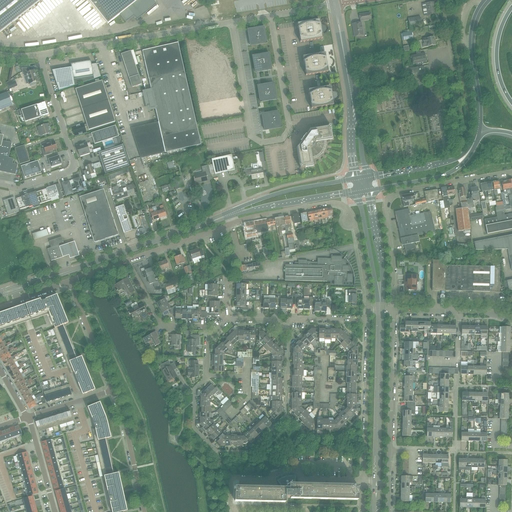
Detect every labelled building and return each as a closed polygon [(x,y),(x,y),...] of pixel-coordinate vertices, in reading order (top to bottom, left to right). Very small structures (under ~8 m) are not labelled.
[(0,0),(0,32),(3,30),(40,0),(88,0),(107,23),(107,24),(119,15),(126,23),(133,17),(136,21),(157,5),(153,1),(155,0),(0,0)] [(426,3),(428,15),(436,14),(434,2),(426,3)] [(408,18),(409,26),(421,25),(420,16),(408,18)] [(320,25),(319,20),(297,24),(298,29),(299,28),(299,31),(299,35),(300,35),(300,37),(299,37),(300,42),(322,39),(321,34),(320,31),(321,31),(320,28),(319,25),(320,25)] [(352,24),(354,36),(363,35),(361,23),(352,24)] [(250,45),(250,46),(267,43),(267,42),(266,42),(264,27),(247,30),(248,30),(250,45)] [(423,44),(423,47),(435,45),(433,37),(423,39),(424,44),(423,44)] [(155,106),(165,153),(201,144),(178,43),(142,51),(152,92),(147,93),(150,107),(155,106)] [(121,54),(129,78),(138,75),(131,51),(121,54)] [(417,67),(422,66),(422,65),(426,64),(425,62),(426,61),(425,53),(421,54),(420,51),(415,51),(416,55),(411,56),(412,64),(416,63),(417,67)] [(253,56),(255,72),(256,72),(271,69),(271,70),(268,53),(268,54),(253,56)] [(305,71),(306,76),(328,72),(327,67),(326,67),(325,58),(326,58),(325,53),(302,57),(303,62),(304,62),(306,71),(305,71)] [(71,67),(52,70),(58,91),(74,86),(101,77),(97,64),(91,64),(91,61),(71,64),(71,67)] [(423,66),(422,66),(417,67),(410,69),(411,74),(424,72),(423,66)] [(24,77),(27,76),(29,84),(30,87),(36,85),(35,82),(36,82),(37,81),(35,73),(34,74),(34,72),(34,70),(30,71),(29,68),(21,68),(24,77)] [(138,75),(129,78),(132,87),(142,84),(138,75)] [(75,89),(81,108),(108,100),(102,81),(75,89)] [(273,83),(258,86),(258,85),(260,102),(261,102),(276,99),(276,100),(273,83)] [(310,104),(311,109),(333,105),(333,100),(332,100),(330,91),(331,91),(330,86),(308,90),(309,95),(310,95),(311,104),(310,104)] [(0,95),(0,110),(13,105),(8,92),(0,95)] [(86,124),(87,127),(88,130),(115,122),(108,100),(81,108),(86,124)] [(21,110),(25,122),(49,114),(45,102),(21,110)] [(264,130),(281,127),(280,127),(278,112),(278,111),(262,114),(262,115),(265,130),(264,130)] [(42,126),(36,127),(38,131),(39,131),(40,136),(45,134),(47,134),(51,132),(49,124),(44,125),(42,126)] [(83,124),(76,126),(72,127),(73,130),(72,131),(73,133),(74,133),(75,136),(86,132),(84,128),(87,127),(86,124),(83,125),(83,124)] [(86,135),(87,137),(88,137),(88,138),(92,137),(94,144),(119,136),(115,125),(91,133),(86,135)] [(300,166),(300,168),(305,168),(305,167),(313,166),(312,159),(312,158),(314,157),(316,157),(317,156),(319,155),(320,153),(322,152),(323,150),(323,148),(324,146),(324,144),(324,143),(324,141),(325,140),(332,139),(331,131),(330,126),(328,126),(309,130),(306,135),(305,135),(300,142),(297,147),(300,166)] [(0,156),(9,158),(12,143),(2,141),(0,141),(0,142),(0,156)] [(43,156),(52,154),(51,151),(57,149),(54,142),(48,143),(48,142),(43,144),(44,148),(42,149),(44,156),(43,156)] [(90,153),(86,143),(77,146),(78,149),(77,149),(79,156),(90,153)] [(25,145),(14,148),(20,165),(30,161),(25,145)] [(98,153),(105,174),(129,166),(122,145),(98,153)] [(211,159),(212,161),(208,162),(209,165),(211,174),(215,174),(228,171),(228,172),(229,172),(230,173),(230,174),(229,174),(229,175),(235,173),(236,173),(237,173),(237,172),(237,171),(237,170),(236,163),(233,164),(231,155),(211,159)] [(240,157),(240,163),(254,161),(253,159),(256,158),(256,155),(240,157)] [(0,156),(0,171),(15,175),(17,165),(12,164),(14,159),(9,158),(0,156)] [(53,158),(49,160),(51,167),(61,163),(61,162),(62,162),(61,159),(60,160),(59,156),(55,157),(55,158),(53,158)] [(38,161),(21,166),(24,177),(41,172),(38,161)] [(87,173),(84,174),(86,180),(92,178),(91,175),(95,173),(92,164),(85,166),(87,173)] [(246,172),(247,176),(251,175),(252,179),(259,177),(259,178),(263,177),(262,169),(258,170),(257,164),(252,165),(253,170),(248,170),(246,172)] [(212,180),(211,174),(209,165),(201,167),(203,173),(193,175),(194,178),(193,178),(194,179),(195,183),(202,181),(202,182),(207,181),(206,175),(210,174),(212,180)] [(180,176),(172,179),(175,190),(184,187),(180,176)] [(77,192),(84,190),(83,188),(86,187),(85,182),(82,183),(80,178),(73,180),(75,184),(71,185),(74,193),(77,192)] [(506,194),(510,194),(507,180),(502,181),(503,189),(506,189),(506,192),(506,194)] [(69,182),(62,184),(66,196),(73,193),(69,184),(71,183),(69,184),(69,182)] [(118,189),(113,191),(115,199),(121,197),(127,195),(127,196),(135,194),(135,195),(138,194),(135,182),(131,184),(132,185),(126,187),(125,184),(124,184),(122,185),(121,185),(122,188),(118,189)] [(485,198),(488,198),(486,183),(480,184),(482,192),(484,192),(485,198)] [(55,186),(47,189),(50,198),(58,196),(55,186)] [(454,186),(446,188),(447,195),(455,194),(454,186)] [(474,207),(473,202),(472,197),(475,196),(476,199),(479,198),(478,196),(479,196),(477,187),(470,189),(471,195),(468,195),(469,199),(470,204),(467,204),(468,208),(474,207)] [(450,208),(449,202),(448,200),(449,200),(449,199),(448,199),(447,197),(447,195),(446,188),(441,189),(442,193),(443,197),(445,209),(450,208)] [(458,193),(460,202),(467,201),(467,204),(470,204),(469,199),(466,199),(465,193),(464,188),(458,189),(459,193),(458,193)] [(47,189),(41,191),(45,202),(51,200),(50,198),(47,189)] [(79,197),(94,243),(118,235),(103,189),(79,197)] [(402,196),(402,198),(404,207),(406,207),(426,201),(439,199),(437,189),(424,192),(426,200),(415,202),(413,194),(402,196)] [(41,191),(35,193),(39,204),(45,202),(41,191)] [(35,193),(29,195),(33,205),(33,206),(39,204),(35,193)] [(29,195),(23,197),(26,207),(33,205),(29,195)] [(19,212),(14,197),(3,201),(8,215),(19,212)] [(26,207),(23,197),(16,199),(20,209),(26,207)] [(467,204),(467,201),(460,202),(460,203),(461,203),(462,208),(455,209),(458,231),(470,230),(468,208),(467,204)] [(126,215),(127,215),(123,205),(115,207),(124,233),(132,230),(128,218),(127,218),(124,219),(123,216),(126,215)] [(161,210),(157,212),(160,218),(166,216),(163,205),(159,206),(161,210)] [(153,209),(149,210),(151,216),(153,221),(160,218),(157,212),(155,206),(152,207),(153,209)] [(408,210),(406,210),(403,211),(404,215),(402,216),(401,215),(396,216),(400,234),(403,234),(403,236),(402,236),(405,250),(415,248),(414,243),(418,242),(416,235),(434,231),(430,212),(410,216),(408,210)] [(511,213),(504,215),(504,211),(496,213),(497,217),(484,219),(487,234),(511,229),(511,213)] [(290,221),(289,216),(283,217),(286,231),(288,245),(289,248),(289,253),(290,253),(295,252),(294,244),(295,244),(293,237),(292,233),(289,233),(288,230),(288,229),(289,228),(289,227),(291,227),(291,224),(290,221)] [(267,226),(266,220),(245,224),(246,229),(245,229),(246,238),(251,237),(256,236),(256,235),(260,234),(260,233),(268,232),(267,226)] [(511,234),(474,242),(475,250),(509,249),(511,264),(511,234)] [(63,257),(59,245),(59,244),(63,242),(62,237),(49,241),(51,248),(47,249),(51,261),(63,257)] [(79,256),(75,241),(59,246),(63,257),(69,255),(70,259),(79,256)] [(189,262),(193,261),(194,264),(206,260),(202,250),(198,251),(198,249),(197,249),(195,250),(190,252),(186,253),(189,262)] [(174,257),(175,262),(177,265),(185,262),(184,257),(182,258),(181,255),(174,257)] [(307,260),(298,260),(298,262),(294,262),(294,265),(285,265),(285,281),(327,281),(327,280),(333,280),(333,284),(334,285),(341,285),(342,284),(342,279),(346,280),(346,281),(347,282),(352,282),(352,281),(353,274),(352,273),(347,273),(347,271),(348,271),(349,271),(349,265),(344,265),(344,264),(345,264),(344,263),(346,261),(344,260),(342,262),(342,261),(342,256),(341,256),(331,256),(331,259),(317,258),(317,262),(317,265),(310,265),(310,262),(307,262),(307,260)] [(131,262),(133,267),(143,264),(141,259),(131,262)] [(158,263),(160,268),(161,273),(166,272),(165,269),(169,267),(166,260),(158,263)] [(444,291),(445,265),(445,260),(433,260),(432,291),(444,291)] [(252,264),(237,266),(237,267),(238,268),(238,272),(242,272),(246,271),(246,268),(252,267),(261,266),(261,262),(252,263),(252,264)] [(468,291),(470,293),(471,291),(490,292),(490,266),(445,265),(444,291),(468,291)] [(145,270),(141,272),(144,278),(147,277),(149,284),(153,283),(154,287),(157,286),(157,287),(155,288),(156,291),(161,289),(160,286),(158,280),(155,281),(152,271),(150,266),(148,266),(146,267),(144,268),(145,270)] [(124,284),(129,282),(125,275),(120,278),(122,281),(124,284)] [(405,275),(405,282),(406,282),(406,284),(406,290),(408,290),(410,290),(416,290),(417,275),(405,275)] [(123,288),(127,295),(128,295),(135,291),(134,291),(133,292),(129,284),(130,283),(129,282),(124,284),(122,281),(120,282),(121,283),(119,284),(119,283),(113,286),(116,292),(123,288)] [(236,284),(236,289),(246,290),(246,284),(248,284),(249,281),(243,281),(242,284),(236,284)] [(208,285),(208,290),(217,290),(218,284),(211,284),(211,282),(208,282),(206,282),(205,284),(208,285)] [(165,285),(168,295),(175,292),(172,283),(165,285)] [(205,299),(207,299),(211,299),(211,296),(217,296),(217,290),(208,290),(208,296),(205,296),(205,299)] [(355,290),(350,290),(347,290),(347,295),(348,295),(348,303),(352,303),(352,305),(353,306),(354,306),(355,306),(356,306),(357,305),(357,303),(357,294),(355,294),(355,290)] [(0,330),(16,325),(24,322),(30,320),(31,320),(32,320),(43,316),(47,314),(49,314),(49,315),(52,321),(52,322),(53,325),(55,328),(63,325),(68,323),(62,309),(57,295),(57,294),(46,299),(45,297),(41,299),(40,299),(33,301),(26,304),(19,306),(13,308),(12,309),(5,311),(0,312),(0,330)] [(292,303),(295,303),(295,294),(292,294),(292,299),(286,299),(286,309),(292,309),(292,303)] [(297,309),(303,309),(303,299),(298,299),(298,294),(295,294),(295,303),(297,303),(297,309)] [(314,311),(320,311),(320,299),(315,299),(315,295),(312,295),(312,297),(312,303),(312,305),(314,305),(314,311)] [(156,303),(159,308),(168,303),(165,298),(167,297),(166,296),(164,296),(161,298),(162,300),(156,303)] [(263,308),(269,308),(269,296),(261,296),(260,302),(263,302),(263,308)] [(275,302),(278,302),(278,296),(275,296),(275,299),(269,298),(269,308),(275,308),(275,302)] [(280,308),(286,309),(286,299),(281,299),(281,296),(278,296),(278,302),(280,302),(280,308)] [(309,303),(312,303),(312,297),(309,297),(309,299),(303,299),(303,309),(309,309),(309,303)] [(209,302),(209,307),(219,307),(219,302),(213,301),(213,299),(211,299),(207,299),(207,301),(209,302)] [(320,299),(320,311),(326,311),(326,305),(329,305),(329,299),(326,299),(320,299)] [(246,301),(236,301),(236,307),(242,307),(242,310),(248,310),(248,307),(245,307),(246,301)] [(173,315),(173,313),(173,308),(171,309),(168,303),(159,308),(164,317),(168,315),(167,314),(169,313),(170,314),(170,315),(173,315)] [(143,304),(138,306),(127,312),(127,313),(129,312),(132,316),(131,316),(132,317),(139,314),(143,321),(149,318),(145,310),(146,310),(143,304)] [(175,319),(181,319),(181,309),(175,309),(176,306),(173,308),(173,313),(175,313),(175,319)] [(219,307),(209,307),(209,313),(207,313),(207,316),(213,316),(213,313),(219,313),(219,307)] [(411,322),(405,321),(405,325),(400,325),(399,332),(400,332),(408,332),(409,330),(411,330),(411,322)] [(55,328),(53,329),(55,336),(65,332),(63,325),(55,328)] [(306,331),(307,332),(314,339),(315,338),(315,335),(318,336),(318,329),(311,328),(308,331),(307,330),(306,331)] [(340,329),(336,329),(336,339),(337,340),(345,332),(344,331),(343,332),(340,329)] [(152,340),(154,344),(155,346),(160,343),(156,335),(157,335),(156,331),(150,334),(144,338),(147,343),(152,340)] [(229,334),(230,335),(237,342),(238,341),(238,331),(234,331),(231,334),(230,333),(229,334)] [(259,341),(260,342),(268,334),(267,333),(266,334),(263,331),(259,331),(259,341)] [(65,332),(55,336),(58,342),(68,338),(65,332)] [(307,332),(304,335),(303,334),(302,335),(304,337),(311,344),(311,343),(310,342),(314,339),(307,332)] [(346,333),(345,332),(337,340),(341,344),(340,344),(340,345),(348,337),(345,334),(346,333)] [(262,347),(263,347),(271,339),(270,339),(267,336),(269,335),(268,334),(260,342),(263,346),(262,347)] [(168,335),(168,340),(168,341),(171,341),(171,345),(174,345),(174,349),(180,349),(180,335),(171,335),(168,335)] [(188,351),(195,351),(196,344),(197,344),(197,346),(199,346),(199,335),(190,335),(190,340),(185,340),(188,340),(188,351)] [(225,338),(227,340),(227,339),(233,346),(234,346),(233,345),(237,342),(230,335),(227,338),(226,337),(225,338)] [(304,337),(301,340),(300,339),(299,340),(306,348),(311,344),(304,337)] [(349,338),(348,337),(340,345),(344,349),(351,342),(348,339),(349,338)] [(68,338),(58,342),(61,349),(71,345),(68,338)] [(221,342),(222,343),(229,350),(233,346),(227,339),(227,340),(224,343),(223,341),(221,342)] [(263,347),(267,351),(274,344),(271,341),(272,340),(271,339),(270,339),(271,339),(263,347)] [(299,340),(296,343),(295,342),(294,343),(296,345),(302,352),(303,352),(302,350),(305,347),(306,348),(299,340)] [(353,340),(351,342),(344,349),(345,348),(349,352),(348,353),(355,346),(356,345),(353,342),(354,341),(353,340)] [(268,351),(271,355),(278,348),(275,344),(276,343),(275,342),(274,344),(267,351),(268,351)] [(216,345),(217,347),(218,346),(224,353),(228,350),(229,351),(229,350),(222,343),(219,346),(217,345),(216,345)] [(71,345),(61,349),(63,356),(74,352),(71,345)] [(296,345),(293,348),(293,352),(291,352),(291,353),(293,353),(302,353),(302,352),(296,345)] [(213,355),(213,354),(224,355),(224,353),(218,346),(217,347),(215,349),(215,353),(213,353),(213,355)] [(355,346),(348,353),(348,354),(359,354),(359,353),(358,353),(358,349),(355,346)] [(5,347),(0,349),(0,356),(8,352),(5,347)] [(271,355),(271,356),(283,356),(283,355),(281,355),(281,351),(278,348),(271,355)] [(12,353),(11,351),(8,352),(0,356),(0,357),(3,362),(11,357),(10,355),(12,353),(12,352),(12,353)] [(74,352),(63,356),(66,362),(76,358),(74,352)] [(15,358),(14,356),(11,357),(3,362),(6,367),(14,362),(13,360),(15,358),(15,357),(15,358)] [(76,358),(66,362),(71,374),(74,373),(83,395),(95,390),(95,389),(93,390),(92,386),(93,386),(90,378),(89,379),(88,376),(89,375),(87,371),(86,371),(85,368),(86,368),(81,356),(76,358)] [(14,362),(6,367),(8,371),(8,372),(9,373),(17,368),(19,366),(18,364),(17,361),(14,362)] [(168,361),(160,366),(162,370),(165,375),(166,378),(168,381),(170,380),(171,382),(169,383),(169,384),(175,380),(174,378),(177,377),(173,370),(177,369),(173,363),(170,364),(168,361)] [(188,370),(188,371),(188,376),(190,376),(190,377),(195,377),(195,378),(197,378),(197,377),(198,377),(198,373),(198,368),(199,368),(199,365),(198,365),(198,361),(188,361),(190,361),(190,365),(191,365),(190,370),(188,370)] [(412,361),(404,361),(404,367),(406,367),(406,368),(407,368),(407,372),(416,372),(416,367),(415,367),(416,364),(412,364),(412,361)] [(17,368),(9,373),(10,374),(12,378),(20,373),(22,371),(21,368),(20,368),(19,366),(17,368)] [(416,372),(407,372),(407,376),(404,376),(404,383),(413,383),(416,383),(416,372)] [(23,378),(20,373),(12,378),(15,383),(23,378)] [(25,381),(23,378),(15,383),(18,388),(27,383),(29,382),(32,380),(31,378),(28,380),(27,379),(25,381)] [(28,386),(27,383),(18,388),(20,393),(27,389),(26,387),(28,386)] [(345,394),(347,394),(354,394),(354,385),(355,383),(348,383),(348,385),(348,388),(345,388),(345,394)] [(62,386),(66,396),(72,395),(69,384),(62,386)] [(206,386),(206,387),(213,395),(215,393),(217,395),(218,394),(219,395),(222,392),(216,386),(215,388),(211,384),(208,388),(206,386)] [(56,388),(59,398),(66,396),(62,386),(56,388)] [(201,391),(203,393),(210,400),(209,399),(213,395),(206,387),(205,387),(206,388),(203,391),(202,390),(201,391)] [(50,390),(53,400),(59,398),(56,388),(50,390)] [(30,394),(27,389),(20,393),(23,398),(30,394)] [(47,402),(53,400),(50,390),(44,392),(47,402)] [(496,390),(496,393),(500,393),(500,400),(508,400),(509,393),(504,393),(504,390),(496,390)] [(33,395),(32,393),(30,394),(23,398),(26,404),(33,400),(31,396),(33,395)] [(199,401),(200,402),(200,401),(210,401),(210,400),(203,393),(200,396),(200,400),(199,400),(199,401)] [(412,395),(404,395),(404,402),(406,402),(407,402),(407,406),(415,406),(415,395),(412,395)] [(38,401),(36,398),(35,399),(35,398),(35,399),(33,400),(26,404),(30,409),(36,405),(35,402),(38,401)] [(248,404),(252,407),(250,409),(251,411),(253,409),(255,411),(257,408),(250,401),(248,404)] [(100,402),(87,407),(92,418),(95,428),(92,429),(95,441),(105,439),(111,437),(108,425),(107,426),(106,422),(107,422),(106,417),(104,417),(103,414),(104,413),(101,406),(100,406),(99,403),(100,403),(100,402)] [(301,404),(290,404),(290,405),(291,405),(291,410),(294,412),(301,405),(301,404)] [(301,406),(301,405),(294,412),(293,413),(296,417),(295,418),(296,419),(298,417),(305,410),(304,411),(300,407),(301,406)] [(358,406),(356,405),(356,406),(347,406),(346,407),(353,414),(354,414),(356,411),(356,407),(358,407),(358,406)] [(415,406),(407,406),(407,411),(403,410),(402,417),(411,417),(411,414),(415,414),(415,406)] [(271,408),(278,416),(278,415),(281,413),(281,409),(283,409),(283,407),(281,407),(271,407),(271,408)] [(353,414),(346,407),(347,408),(343,411),(343,410),(342,411),(350,418),(353,415),(354,417),(355,416),(354,414),(353,414)] [(278,416),(271,408),(267,412),(272,417),(269,420),(272,423),(275,420),(274,419),(277,416),(278,417),(279,416),(278,415),(278,416)] [(70,410),(63,412),(66,423),(67,426),(74,424),(70,410)] [(309,414),(305,410),(298,417),(301,420),(300,421),(301,422),(309,414)] [(350,418),(342,411),(338,414),(345,422),(345,421),(348,419),(349,420),(350,419),(350,418)] [(56,415),(59,425),(66,423),(63,412),(56,415)] [(222,414),(220,416),(223,419),(225,421),(228,424),(229,424),(230,423),(232,421),(232,420),(224,412),(222,414)] [(309,414),(301,422),(304,425),(303,426),(304,427),(312,419),(308,415),(309,414)] [(338,415),(338,414),(334,418),(335,419),(342,427),(342,426),(345,423),(346,425),(347,424),(345,421),(345,422),(338,414),(338,415)] [(49,417),(52,427),(59,425),(56,415),(49,417)] [(42,419),(45,429),(52,427),(49,417),(42,419)] [(260,420),(267,428),(271,425),(272,426),(273,425),(265,417),(261,421),(260,420)] [(200,424),(202,426),(203,427),(209,421),(210,420),(210,419),(198,418),(198,420),(200,420),(200,424)] [(38,432),(45,429),(42,419),(35,421),(38,432)] [(313,420),(312,419),(304,427),(305,428),(306,427),(309,430),(313,430),(313,420)] [(342,427),(335,419),(334,420),(334,430),(338,430),(339,430),(340,431),(341,429),(340,428),(341,427),(342,429),(343,428),(342,426),(342,427)] [(260,420),(255,424),(262,431),(265,428),(267,429),(268,428),(267,428),(260,420)] [(205,433),(207,431),(206,431),(212,425),(209,421),(203,427),(202,426),(202,427),(205,431),(204,432),(205,433)] [(209,435),(209,436),(217,428),(213,424),(212,425),(206,431),(207,431),(210,434),(209,435)] [(255,424),(251,428),(258,435),(261,432),(262,433),(264,432),(262,431),(255,424)] [(19,425),(12,427),(16,438),(22,435),(19,426),(19,425)] [(12,427),(5,430),(9,440),(16,438),(12,427)] [(217,428),(209,436),(210,436),(213,439),(212,440),(213,441),(221,433),(217,429),(217,428)] [(251,428),(247,431),(254,439),(254,438),(257,436),(258,437),(259,436),(258,435),(251,428)] [(5,430),(0,431),(0,435),(3,442),(9,440),(5,430)] [(243,435),(243,436),(251,444),(251,443),(254,440),(255,441),(256,440),(254,438),(254,439),(247,431),(247,432),(248,433),(244,436),(243,435)] [(221,446),(225,446),(225,436),(224,435),(216,443),(217,444),(218,443),(221,446)] [(243,436),(242,436),(242,446),(246,446),(249,443),(250,444),(251,444),(243,436)] [(43,449),(54,446),(52,439),(41,442),(43,449)] [(105,439),(95,441),(96,448),(107,446),(105,439)] [(45,456),(56,453),(54,446),(43,449),(45,456)] [(107,446),(96,448),(98,455),(108,453),(107,446)] [(16,456),(13,457),(15,463),(18,462),(28,459),(27,452),(16,455),(16,456)] [(47,463),(58,460),(56,453),(45,456),(47,463)] [(108,453),(98,455),(99,462),(110,460),(108,453)] [(30,466),(28,459),(18,462),(19,469),(30,466)] [(484,459),(478,459),(477,467),(486,468),(486,460),(484,460),(484,459)] [(49,469),(59,466),(58,460),(47,463),(49,469)] [(110,460),(99,462),(101,469),(112,467),(110,460)] [(21,475),(32,472),(30,466),(19,469),(21,475)] [(51,476),(61,473),(59,466),(49,469),(51,476)] [(112,467),(101,469),(102,476),(113,474),(112,467)] [(34,479),(32,472),(21,475),(23,482),(34,479)] [(113,474),(102,476),(105,488),(107,488),(112,510),(112,511),(120,511),(122,511),(127,510),(125,510),(125,507),(126,506),(124,498),(123,498),(122,495),(124,495),(122,488),(121,488),(120,485),(121,485),(119,472),(113,474)] [(63,480),(61,473),(51,476),(52,483),(63,480)] [(292,485),(292,483),(293,483),(293,477),(290,477),(290,479),(288,479),(288,480),(286,480),(285,479),(283,480),(283,479),(280,481),(282,486),(282,489),(235,488),(235,501),(285,502),(285,497),(290,497),(290,498),(357,500),(357,487),(292,485)] [(23,482),(25,489),(36,486),(34,479),(23,482)] [(63,480),(52,483),(54,490),(65,487),(63,480)] [(36,486),(25,489),(27,496),(38,493),(36,486)] [(66,494),(57,497),(58,502),(68,499),(71,498),(70,493),(66,494)] [(425,500),(425,502),(431,502),(432,494),(423,494),(423,500),(425,500)] [(23,499),(25,504),(34,502),(33,496),(23,499)] [(36,507),(34,502),(25,504),(26,510),(36,507)]
